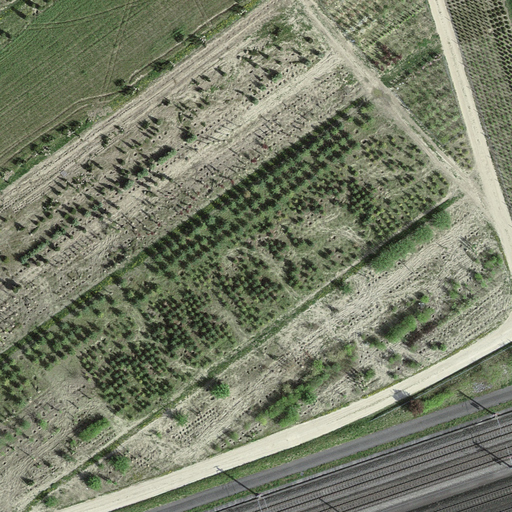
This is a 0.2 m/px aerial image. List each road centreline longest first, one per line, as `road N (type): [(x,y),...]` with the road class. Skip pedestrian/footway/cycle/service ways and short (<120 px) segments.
road 1 (track): [(511,330),(325,426),(85,511)]
road 2 (track): [(434,0),(511,253)]
